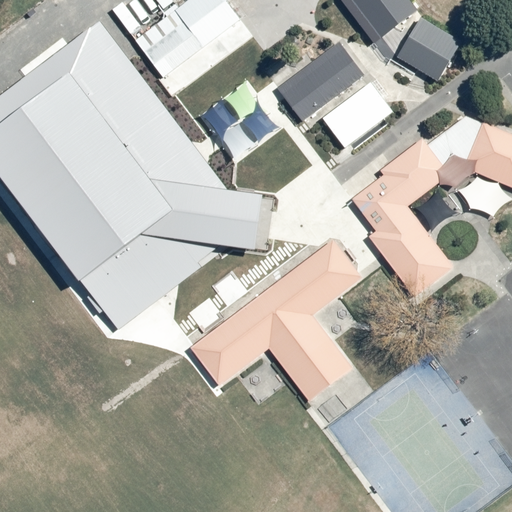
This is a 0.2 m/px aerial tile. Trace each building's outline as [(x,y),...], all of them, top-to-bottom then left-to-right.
[(189,0),(135,41),(163,78),(240,20),(227,2),(228,0),(189,0)] [(418,11),(409,0),(352,0),(381,38),(418,11)] [(461,43),(421,18),(397,57),(438,82),(461,43)] [(100,25),(0,100),(0,173),(119,330),(201,268),(197,263),(220,246),(253,250),(260,197),(228,193),(100,25)] [(339,43),(278,89),(302,122),(364,75),(339,43)] [(371,82),(322,118),(345,148),(393,112),(371,82)] [(382,175),(350,199),(375,231),(367,237),(414,299),(455,267),(409,207),(462,166),(511,186),(511,135),(465,115),(428,144),(423,137),(378,171),(382,175)] [(333,239),(189,350),(218,388),(269,349),(310,401),(352,368),(312,316),(363,278),(333,239)]
